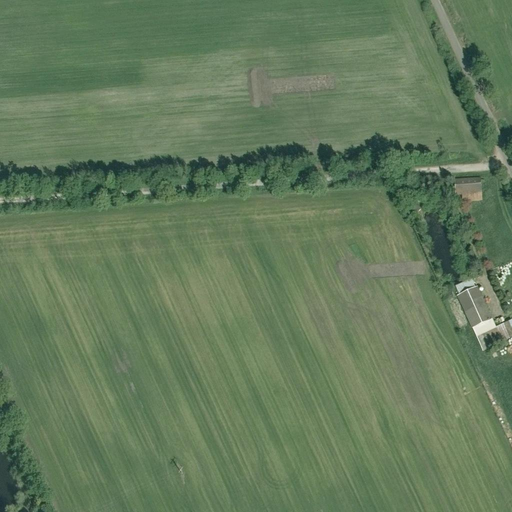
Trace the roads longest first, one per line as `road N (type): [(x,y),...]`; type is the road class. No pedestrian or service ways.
road 1 (track): [(0,200),(508,162)]
road 2 (unclassified): [(434,0),(511,171)]
